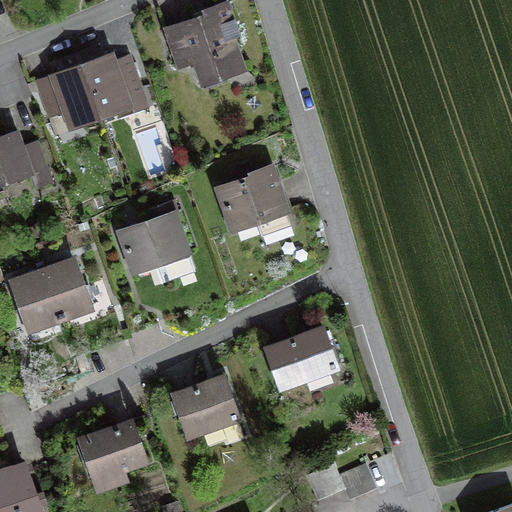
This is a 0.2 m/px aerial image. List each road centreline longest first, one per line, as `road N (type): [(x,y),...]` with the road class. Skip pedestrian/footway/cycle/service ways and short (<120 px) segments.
road 1 (residential): [(31,426),(355,271)]
road 2 (residential): [(355,271),(271,0)]
road 3 (residential): [(432,504),(355,271)]
road 4 (residential): [(143,0),(0,58)]
